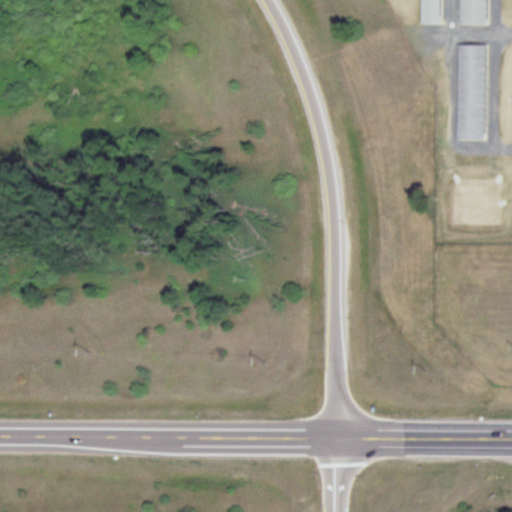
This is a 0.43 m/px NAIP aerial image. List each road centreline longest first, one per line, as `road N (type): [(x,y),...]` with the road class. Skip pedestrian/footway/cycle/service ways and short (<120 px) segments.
road 1 (motorway): [(337,440),(322,183),(308,105),(266,0)]
road 2 (primary): [(337,440),(119,439)]
road 3 (tertiary): [(511,442),(337,440)]
